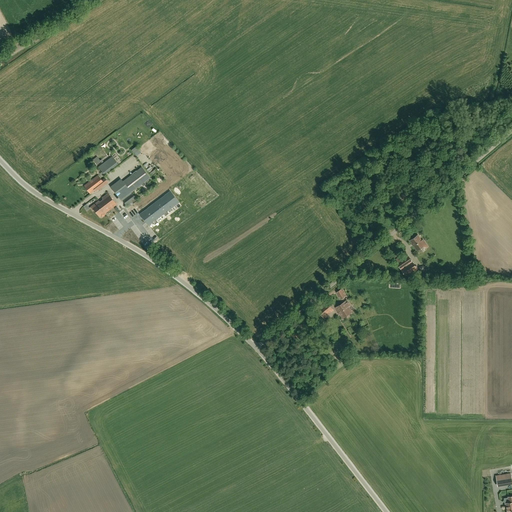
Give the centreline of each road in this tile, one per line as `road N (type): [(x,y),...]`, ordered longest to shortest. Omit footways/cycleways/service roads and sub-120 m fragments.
road 1 (unclassified): [(256,348),(511,131)]
road 2 (unclassified): [(256,348),(166,269),(31,191),(0,161)]
road 3 (unclassified): [(385,511),(256,348)]
